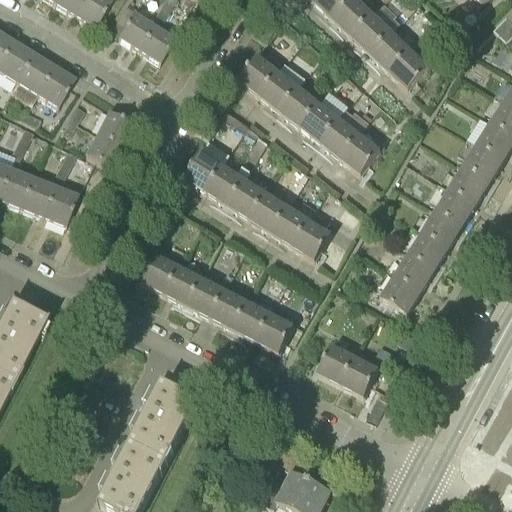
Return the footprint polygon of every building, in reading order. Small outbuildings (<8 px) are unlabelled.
[(36,0),(53,10),(59,0),(36,0)] [(59,0),(53,10),(74,23),(88,0),(59,0)] [(101,0),(88,0),(74,23),(95,36),(113,7),(101,0)] [(167,0),(153,24),(157,27),(172,0),(167,0)] [(172,0),(157,27),(162,30),(178,3),(173,0),(172,0)] [(185,0),(205,11),(211,0),(185,0)] [(303,0),(314,10),(322,0),(303,0)] [(322,0),(314,10),(333,27),(354,4),(349,0),(322,0)] [(472,0),(482,9),(491,0),(472,0)] [(333,27),(352,45),(373,22),(354,4),(333,27)] [(117,45),(138,58),(153,34),(132,21),(117,45)] [(352,45),(371,63),(392,40),(373,22),(352,45)] [(505,48),(511,40),(511,29),(505,23),(493,36),(505,48)] [(153,34),(138,58),(159,71),(174,47),(153,34)] [(371,63),(390,80),(411,57),(392,40),(371,63)] [(0,70),(13,49),(0,41),(0,70)] [(0,70),(0,79),(17,90),(34,62),(13,49),(0,70)] [(390,80),(409,98),(430,75),(411,57),(390,80)] [(17,90),(37,102),(54,75),(34,62),(17,90)] [(238,88),(259,104),(278,79),(258,63),(238,88)] [(54,75),(37,102),(58,115),(75,88),(54,75)] [(259,104),(279,120),(298,95),(278,79),(259,104)] [(279,120),(300,135),(319,111),(298,95),(279,120)] [(491,131),(511,144),(511,113),(504,109),(491,131)] [(300,135),(320,151),(339,126),(319,111),(300,135)] [(8,120),(22,128),(27,119),(12,112),(8,120)] [(68,124),(76,130),(84,117),(75,112),(68,124)] [(22,128),(36,135),(40,126),(27,119),(22,128)] [(96,141),(122,154),(133,132),(108,119),(96,141)] [(59,138),(68,144),(76,130),(68,124),(59,138)] [(320,151),(341,167),(360,142),(339,126),(320,151)] [(477,153),(503,169),(511,155),(511,144),(491,131),(477,153)] [(10,163),(14,165),(29,137),(24,135),(10,163)] [(14,165),(18,167),(33,139),(29,137),(14,165)] [(85,163),(110,176),(122,154),(96,141),(85,163)] [(341,167),(361,183),(380,158),(360,142),(341,167)] [(463,174),(490,191),(503,169),(477,153),(463,174)] [(53,185),(57,187),(72,159),(67,157),(53,185)] [(57,187),(62,190),(76,162),(72,159),(57,187)] [(184,186),(206,200),(223,173),(201,159),(184,186)] [(0,200),(10,176),(0,172),(0,200)] [(206,200),(228,213),(244,187),(223,173),(206,200)] [(449,196),(476,213),(490,191),(463,174),(449,196)] [(0,200),(0,208),(20,216),(32,185),(10,176),(0,200)] [(20,216),(43,225),(55,195),(32,185),(20,216)] [(228,213),(250,227),(266,201),(244,187),(228,213)] [(55,195),(43,225),(65,234),(78,204),(55,195)] [(435,218),(462,235),(476,213),(449,196),(435,218)] [(250,227),(272,241),(288,214),(266,201),(250,227)] [(272,241),(294,255),(310,228),(288,214),(272,241)] [(422,240),(448,257),(462,235),(435,218),(422,240)] [(294,255),(316,268),(332,242),(310,228),(294,255)] [(408,262),(435,278),(448,257),(422,240),(408,262)] [(142,290),(165,302),(179,274),(156,262),(142,290)] [(394,283),(421,300),(435,278),(408,262),(394,283)] [(165,302),(188,314),(202,286),(179,274),(165,302)] [(421,300),(394,283),(380,305),(407,322),(421,300)] [(188,314),(211,325),(225,297),(202,286),(188,314)] [(211,325),(234,337),(248,309),(225,297),(211,325)] [(234,337),(257,349),(271,321),(248,309),(234,337)] [(0,383),(14,391),(29,360),(45,330),(9,311),(0,329),(0,383)] [(271,321),(257,349),(280,361),(294,333),(271,321)] [(318,381),(341,393),(356,365),(332,353),(318,381)] [(356,365),(341,393),(365,405),(379,377),(356,365)] [(0,417),(14,391),(0,383),(0,417)] [(167,470),(183,439),(199,409),(162,390),(131,451),(167,470)] [(277,511),(278,509),(283,511),(322,511),(338,481),(270,447),(259,468),(274,475),(276,471),(290,479),(275,509),(277,511)] [(145,511),(151,500),(167,470),(131,451),(99,511),(145,511)]
